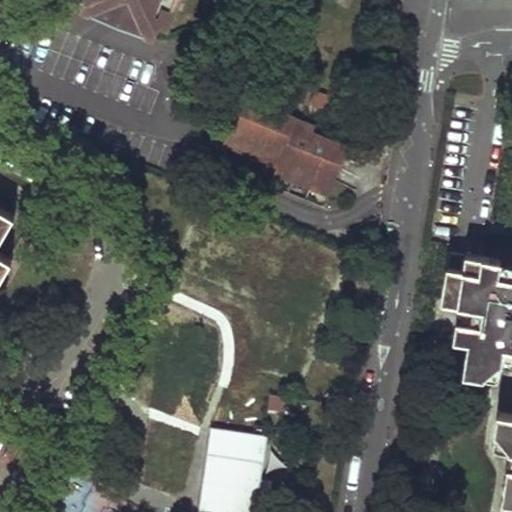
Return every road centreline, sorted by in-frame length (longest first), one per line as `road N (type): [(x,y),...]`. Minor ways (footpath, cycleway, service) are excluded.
road 1 (residential): [(428,43),(357,511)]
road 2 (residential): [(0,367),(53,355),(108,261),(93,192),(0,137)]
